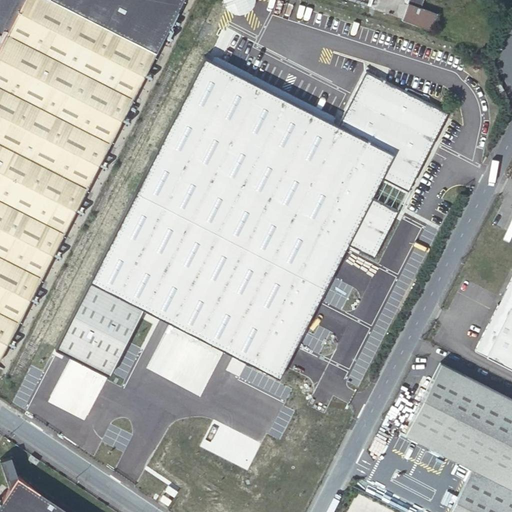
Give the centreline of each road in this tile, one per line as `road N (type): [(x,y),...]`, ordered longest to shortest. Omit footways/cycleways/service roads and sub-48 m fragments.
road 1 (unclassified): [(320,511),(511,140)]
road 2 (unclassified): [(0,411),(148,511)]
